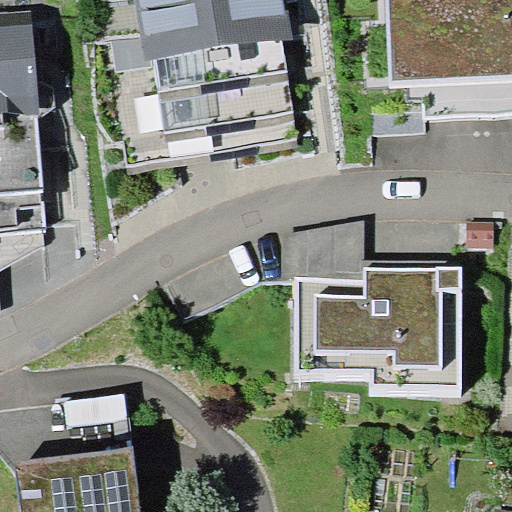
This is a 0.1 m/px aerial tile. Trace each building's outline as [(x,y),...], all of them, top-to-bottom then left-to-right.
[(171,159),(300,139),(283,34),(294,33),(289,0),(138,0),(147,56),(154,54),(171,159)] [(511,0),(387,0),(392,86),(511,80),(511,0)] [(31,12),(0,14),(0,231),(48,228),(31,12)] [(365,259),(365,219),(283,234),(284,279),(297,279),(365,279),(365,267),(365,259)] [(493,222),(466,223),(467,248),(494,248),(493,222)] [(448,260),(365,259),(365,267),(438,268),(438,265),(448,266),(448,260)] [(373,382),(462,383),(462,266),(448,266),(438,265),(438,268),(365,267),(365,279),(297,279),(297,369),(373,369),(373,382)] [(28,511),(139,511),(131,450),(22,464),(28,511)]
